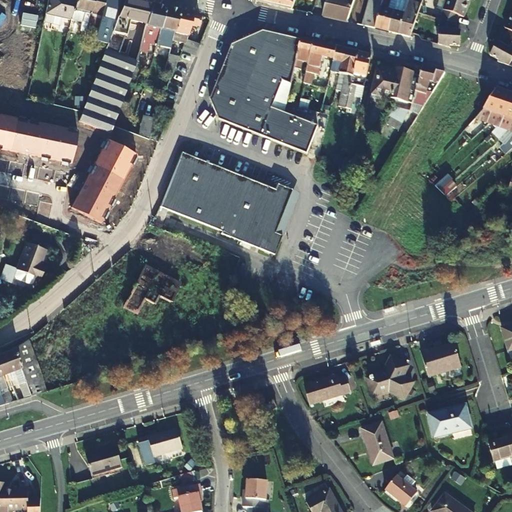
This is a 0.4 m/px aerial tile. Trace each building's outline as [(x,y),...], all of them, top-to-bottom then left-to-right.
[(44,15),(59,18),(70,21),(74,0),(47,0),(45,10),(44,15)] [(74,0),(70,21),(80,23),(79,31),(87,33),(91,13),(100,15),(103,0),(74,0)] [(113,126),(139,51),(131,48),(123,43),(124,37),(125,36),(128,21),(146,25),(151,6),(151,4),(132,0),(122,0),(110,36),(107,44),(83,111),(79,121),(110,133),(113,126)] [(103,0),(100,15),(110,17),(104,34),(110,36),(122,0),(103,0)] [(256,0),(257,1),(256,2),(292,10),(293,9),(295,0),(256,0)] [(326,0),(323,16),(323,17),(347,22),(348,21),(354,0),(326,0)] [(370,0),(361,26),(375,29),(375,27),(384,2),(378,0),(370,0)] [(384,0),(384,2),(375,27),(375,29),(388,32),(389,31),(397,8),(399,0),(384,0)] [(400,34),(406,15),(411,0),(402,0),(400,9),(397,8),(389,31),(388,32),(400,35),(400,34)] [(441,20),(457,22),(460,15),(464,17),(469,4),(457,0),(447,0),(441,19),(441,20)] [(419,12),(421,6),(415,3),(410,16),(406,15),(400,34),(400,35),(409,37),(415,21),(416,21),(419,12)] [(146,25),(139,51),(146,52),(149,44),(150,44),(153,28),(159,29),(164,8),(164,7),(151,4),(151,6),(146,25)] [(170,47),(170,46),(173,32),(175,32),(179,12),(179,10),(164,7),(164,8),(159,29),(156,45),(163,46),(163,45),(170,47)] [(185,38),(186,39),(187,38),(190,25),(197,26),(199,17),(199,15),(179,10),(179,12),(175,32),(180,33),(178,41),(183,44),(185,38)] [(43,20),(43,22),(57,25),(59,18),(44,15),(43,20)] [(439,46),(450,48),(450,46),(460,47),(462,31),(457,30),(457,22),(441,20),(439,46)] [(307,154),(318,126),(272,108),(282,81),(291,85),(294,69),(301,39),(262,30),(231,44),(210,99),(220,120),(307,154)] [(511,59),(511,40),(506,37),(501,44),(498,42),(490,55),(499,60),(498,62),(509,66),(511,59)] [(198,44),(186,39),(185,38),(183,44),(181,49),(194,54),(195,55),(200,44),(198,44)] [(302,64),(308,65),(313,42),(301,39),(294,69),(301,71),(302,64)] [(306,76),(304,83),(312,85),(312,82),(314,74),(318,75),(323,58),(333,61),(336,48),(313,42),(308,65),(306,76)] [(346,50),(336,48),(333,61),(331,72),(340,74),(346,50)] [(346,50),(340,74),(345,76),(342,90),(342,91),(340,107),(346,109),(346,108),(359,53),(346,50)] [(359,53),(346,108),(351,109),(357,86),(364,88),(371,56),(359,53)] [(171,74),(173,69),(175,63),(178,56),(168,55),(164,71),(171,74)] [(306,76),(308,65),(302,64),(301,71),(300,75),(306,76)] [(412,104),(412,106),(416,107),(416,105),(418,105),(419,101),(422,102),(424,95),(426,95),(427,92),(430,82),(433,83),(436,71),(423,68),(421,74),(412,104)] [(412,104),(421,74),(400,70),(399,73),(379,69),(373,98),(383,101),(384,98),(412,104)] [(438,84),(445,73),(436,71),(433,83),(438,84)] [(345,76),(340,74),(336,89),(342,91),(342,90),(345,76)] [(484,110),(476,118),(489,123),(505,92),(496,89),(484,110)] [(489,123),(498,126),(511,98),(511,94),(505,92),(489,123)] [(511,98),(498,126),(507,130),(511,120),(511,98)] [(156,106),(153,114),(154,114),(148,138),(148,139),(157,142),(159,143),(172,111),(171,110),(156,106)] [(402,123),(410,111),(396,107),(392,112),(389,114),(391,115),(402,123)] [(154,114),(153,114),(145,111),(139,136),(148,139),(148,138),(154,114)] [(81,131),(0,112),(0,148),(73,165),(81,131)] [(139,155),(106,139),(71,209),(104,225),(139,155)] [(221,235),(274,256),(281,235),(275,233),(291,189),(277,183),(275,189),(181,153),(159,208),(222,233),(221,235)] [(275,233),(281,235),(298,191),(291,189),(275,233)] [(46,250),(27,243),(16,270),(41,279),(45,267),(40,265),(46,250)] [(147,267),(126,308),(138,314),(145,299),(155,304),(160,296),(172,303),(181,284),(147,267)] [(511,325),(501,328),(507,351),(511,349),(511,325)] [(31,397),(45,393),(26,340),(14,349),(15,351),(31,395),(31,397)] [(420,353),(428,379),(462,368),(455,345),(429,352),(429,351),(420,353)] [(6,362),(5,363),(9,374),(14,372),(24,399),(31,397),(31,395),(15,351),(14,349),(13,350),(3,353),(6,362)] [(0,390),(4,400),(10,398),(3,376),(8,375),(4,363),(5,363),(3,355),(2,354),(0,354),(0,390)] [(381,374),(366,381),(372,396),(388,391),(404,397),(411,381),(400,377),(404,365),(389,358),(381,374)] [(336,379),(312,387),(318,406),(350,395),(345,380),(338,383),(336,379)] [(276,405),(266,408),(269,416),(278,413),(276,405)] [(467,406),(430,415),(436,439),(473,429),(467,406)] [(380,425),(361,432),(375,467),(394,460),(380,425)] [(173,429),(135,440),(143,465),(153,462),(151,453),(177,446),(173,429)] [(511,438),(487,444),(493,467),(511,462),(511,438)] [(114,448),(84,456),(91,477),(121,467),(114,448)] [(251,495),(251,506),(270,506),(270,487),(265,487),(265,469),(244,469),(244,486),(242,486),(242,495),(251,495)] [(193,472),(180,475),(181,483),(194,481),(193,472)] [(416,511),(425,501),(397,479),(386,492),(410,511),(416,511)] [(26,497),(26,486),(18,486),(18,488),(3,488),(3,481),(0,480),(0,511),(6,511),(7,509),(27,509),(26,511),(38,511),(39,497),(26,497)] [(182,511),(189,511),(201,509),(199,500),(202,499),(198,482),(169,488),(170,496),(178,494),(182,511)] [(305,496),(308,503),(331,491),(327,485),(305,496)] [(341,511),(331,491),(308,503),(312,511),(341,511)] [(465,511),(445,497),(435,511),(465,511)]
